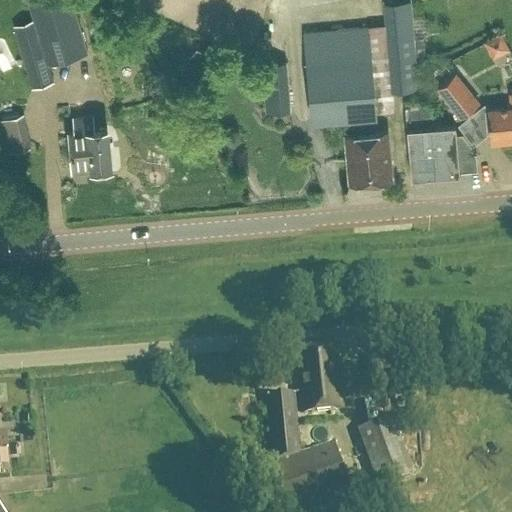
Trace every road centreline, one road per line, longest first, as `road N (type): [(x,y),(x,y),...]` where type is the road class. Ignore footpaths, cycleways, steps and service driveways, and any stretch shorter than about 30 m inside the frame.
road 1 (tertiary): [(0,248),(511,205)]
road 2 (unclassified): [(0,370),(511,330)]
road 3 (track): [(334,219),(324,157),(302,123),(286,0)]
